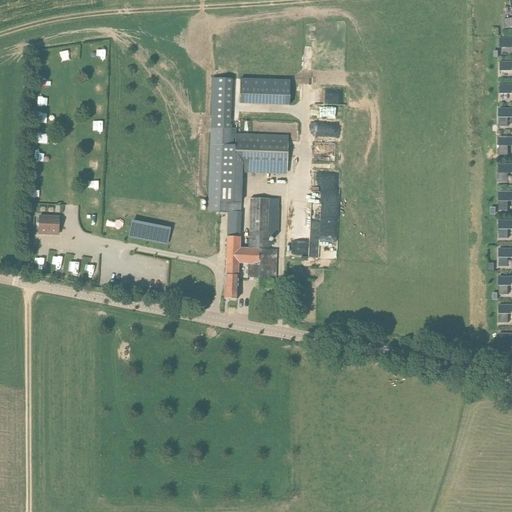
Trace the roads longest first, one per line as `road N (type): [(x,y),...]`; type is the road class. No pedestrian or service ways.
road 1 (tertiary): [(511,380),(0,278)]
road 2 (track): [(0,34),(98,13),(310,0)]
road 3 (track): [(28,284),(27,511)]
